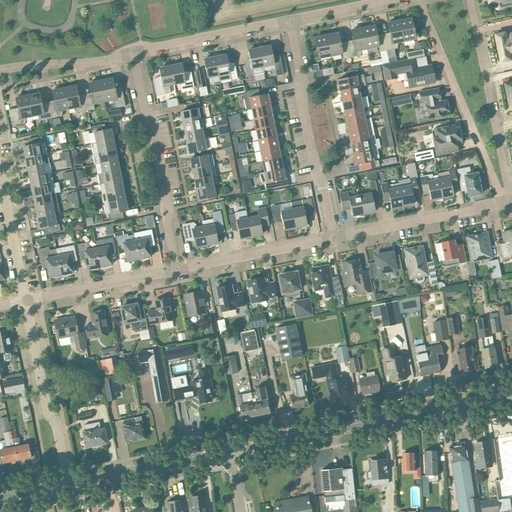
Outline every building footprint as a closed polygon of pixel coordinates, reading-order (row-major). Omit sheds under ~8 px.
[(497,3),(499,9),(509,7),(507,0),(487,0),(488,5),(497,3)] [(399,19),(403,41),(416,39),(412,19),(407,20),(407,18),(399,19)] [(384,39),(386,51),(397,49),(398,42),(403,41),(399,19),(391,21),(392,23),(387,24),(390,37),(384,39)] [(362,27),(367,49),(378,46),(380,52),(386,51),(384,39),(378,40),(375,26),(371,27),(370,25),(362,27)] [(367,49),(362,27),(355,28),(355,30),(351,31),(353,45),(347,46),(350,58),(361,56),(361,50),(367,49)] [(326,34),(330,56),(342,54),(343,60),(350,58),(347,46),(341,47),(338,33),(334,34),(334,32),(326,34)] [(505,33),(495,35),(497,49),(511,45),(511,33),(505,35),(505,33)] [(314,38),(318,58),(330,56),(326,34),(318,36),(318,38),(314,38)] [(427,41),(415,44),(416,50),(430,48),(427,41)] [(244,62),(246,72),(247,77),(253,76),(264,73),(264,71),(263,66),(259,45),(258,45),(258,46),(248,51),(250,61),(244,62)] [(279,55),(273,56),(271,46),(259,46),(259,45),(263,66),(264,71),(275,69),(276,76),(283,75),(279,55)] [(511,45),(497,49),(500,63),(510,61),(510,58),(511,57),(511,45)] [(406,53),(407,60),(425,56),(423,49),(406,53)] [(207,78),(218,75),(214,54),(214,55),(203,60),(207,78)] [(214,54),(218,75),(220,82),(237,79),(234,64),(228,65),(226,55),(215,55),(214,54)] [(407,79),(409,88),(437,83),(435,74),(433,74),(431,65),(417,68),(415,59),(382,65),(385,81),(397,78),(396,75),(404,73),(405,80),(407,79)] [(174,84),(170,63),(169,63),(169,64),(159,69),(161,80),(154,81),(153,80),(156,97),(170,94),(169,85),(174,84)] [(170,63),(174,84),(180,83),(181,90),(194,88),(191,73),(184,74),(182,64),(170,64),(170,63)] [(351,63),(342,64),(344,72),(352,70),(351,63)] [(380,65),(371,67),(372,74),(381,72),(380,65)] [(322,77),(327,76),(334,74),(333,67),(320,70),(322,77)] [(195,72),(198,89),(206,87),(203,70),(195,72)] [(340,91),(358,87),(356,77),(358,76),(357,70),(354,70),(344,72),(346,78),(336,80),(336,81),(338,81),(340,91)] [(118,108),(125,106),(122,91),(116,92),(113,79),(109,80),(108,78),(100,79),(105,101),(116,99),(118,108)] [(268,88),(275,86),(274,78),(266,80),(268,88)] [(85,99),(88,111),(95,110),(93,104),(105,101),(100,79),(92,81),(93,83),(89,84),(91,97),(85,99)] [(77,113),(88,111),(85,99),(79,100),(76,86),(72,87),(72,85),(64,87),(68,109),(74,108),(77,113)] [(55,105),(49,106),(51,118),(62,116),(62,110),(68,109),(64,87),(56,88),(56,90),(52,91),(55,105)] [(342,102),(360,98),(358,87),(340,91),(342,102)] [(436,118),(436,119),(442,117),(449,115),(448,107),(450,107),(447,100),(441,102),(440,97),(438,88),(419,92),(421,103),(425,102),(429,119),(436,118)] [(246,110),(252,109),(270,105),(268,95),(270,95),(269,94),(260,96),(258,90),(246,92),(242,93),(246,110)] [(51,118),(49,106),(42,107),(40,94),(35,95),(35,93),(27,94),(32,116),(37,115),(40,121),(51,118)] [(26,117),(32,116),(27,94),(19,96),(20,98),(15,99),(18,112),(9,114),(12,126),(25,124),(26,117)] [(177,97),(166,100),(168,107),(179,105),(177,97)] [(343,106),(341,106),(342,113),(344,112),(362,108),(360,98),(342,102),(343,106)] [(183,123),(205,119),(205,118),(203,107),(200,107),(199,102),(195,103),(185,105),(186,111),(181,112),(183,123)] [(254,119),(272,116),(270,105),(252,109),(254,119)] [(347,123),(364,119),(362,108),(344,112),(347,123)] [(108,112),(110,120),(123,117),(121,109),(108,112)] [(256,130),(274,126),(272,116),(254,119),(256,130)] [(349,133),(373,128),(371,118),(364,119),(347,123),(349,133)] [(207,129),(205,119),(183,123),(185,133),(202,130),(207,129)] [(113,140),(111,129),(105,130),(104,124),(90,127),(91,133),(89,134),(91,144),(113,140)] [(462,143),(461,138),(460,132),(458,125),(433,130),(432,130),(432,131),(431,132),(436,156),(458,151),(456,144),(462,143)] [(276,137),(274,126),(256,130),(258,141),(276,137)] [(349,133),(351,144),(375,139),(373,128),(349,133)] [(185,133),(187,143),(204,140),(202,130),(185,133)] [(25,158),(47,153),(45,143),(43,144),(41,137),(27,140),(28,146),(23,147),(25,158)] [(258,141),(260,151),(278,148),(276,137),(258,141)] [(209,139),(204,140),(187,143),(189,154),(211,149),(209,139)] [(353,154),(377,149),(375,139),(351,144),(353,154)] [(91,144),(93,154),(115,150),(113,140),(91,144)] [(260,151),(262,162),(280,158),(278,148),(260,151)] [(363,164),(364,170),(381,166),(377,149),(353,154),(355,165),(353,165),(353,166),(363,164)] [(117,160),(115,150),(93,154),(95,164),(100,163),(117,160)] [(47,153),(25,158),(27,168),(44,164),(49,163),(47,153)] [(406,153),(401,158),(406,164),(411,159),(406,153)] [(209,166),(214,165),(212,155),(207,156),(207,155),(190,159),(192,170),(209,166)] [(280,158),(262,162),(265,172),(283,169),(280,158)] [(119,170),(117,160),(100,163),(102,173),(119,170)] [(44,164),(27,168),(29,178),(46,174),(44,164)] [(211,176),(209,166),(192,170),(194,180),(211,176)] [(467,190),(468,195),(469,196),(475,195),(475,197),(480,196),(480,194),(481,194),(481,192),(482,191),(480,183),(479,184),(477,174),(471,175),(469,167),(457,170),(461,192),(467,190)] [(265,172),(259,174),(263,184),(265,184),(266,190),(278,187),(277,181),(287,179),(285,179),(283,169),(265,172)] [(119,170),(102,173),(98,174),(100,184),(121,180),(119,170)] [(457,185),(455,172),(455,170),(448,171),(450,178),(439,180),(443,202),(443,201),(454,195),(452,186),(457,185)] [(51,173),(46,174),(29,178),(31,188),(52,183),(53,183),(51,173)] [(433,177),(432,174),(420,177),(421,181),(423,191),(429,190),(431,200),(442,201),(442,202),(443,202),(439,180),(438,176),(433,177)] [(213,186),(211,176),(194,180),(196,190),(213,186)] [(243,189),(251,187),(249,177),(241,179),(243,189)] [(404,180),(398,181),(398,183),(399,188),(404,209),(414,203),(413,197),(412,194),(418,193),(415,178),(409,179),(404,180)] [(121,180),(100,184),(102,194),(106,193),(123,190),(121,180)] [(369,182),(371,192),(377,191),(375,181),(369,182)] [(52,183),(31,188),(33,198),(54,194),(54,193),(52,183)] [(383,199),(389,198),(391,208),(403,209),(403,210),(404,209),(399,188),(394,189),(393,184),(387,185),(387,183),(381,185),(383,199)] [(199,201),(215,197),(213,186),(196,190),(199,201)] [(125,200),(123,190),(106,193),(102,194),(104,204),(125,200)] [(364,217),(360,196),(355,197),(353,190),(351,191),(339,193),(342,208),(350,207),(352,216),(364,217)] [(54,194),(33,198),(35,208),(57,203),(55,193),(54,193),(54,194)] [(372,194),(360,196),(364,217),(365,217),(375,211),(372,194)] [(292,210),(296,231),(297,231),(297,230),(307,225),(305,216),(314,214),(311,199),(302,201),(291,203),(292,210)] [(122,212),(127,211),(125,200),(104,204),(106,215),(108,214),(109,221),(123,218),(122,212)] [(57,203),(35,208),(37,218),(54,214),(54,215),(60,214),(57,203)] [(296,231),(292,210),(281,212),(280,205),(271,207),(272,211),(273,221),(282,220),(284,230),(296,231)] [(247,219),(252,240),(252,239),(263,234),(261,225),(269,223),(266,208),(257,210),(258,217),(247,219)] [(234,214),(229,215),(232,230),(238,229),(238,231),(238,232),(240,239),(251,240),(252,240),(247,219),(246,210),(234,213),(234,214)] [(224,229),(221,211),(211,213),(212,220),(202,222),(202,225),(207,249),(208,249),(208,248),(218,243),(215,230),(224,229)] [(37,218),(40,229),(45,228),(47,235),(61,232),(59,224),(56,225),(54,215),(54,214),(37,218)] [(85,219),(87,225),(93,224),(92,217),(85,219)] [(185,240),(193,238),(195,248),(207,248),(207,249),(202,225),(196,226),(196,224),(193,223),(182,225),(185,240)] [(135,241),(139,259),(151,257),(148,244),(154,243),(151,230),(141,232),(141,233),(141,240),(135,241)] [(511,230),(503,232),(505,244),(497,246),(500,262),(509,260),(508,257),(511,255),(511,230)] [(467,237),(471,261),(491,257),(486,233),(467,237)] [(125,249),(127,261),(139,259),(135,241),(130,242),(127,235),(116,237),(119,250),(125,249)] [(100,267),(112,265),(109,252),(115,251),(113,241),(113,238),(102,240),(102,248),(97,249),(100,267)] [(466,262),(464,254),(462,244),(455,246),(454,241),(455,240),(435,244),(439,262),(440,264),(441,265),(443,266),(445,266),(466,262)] [(77,245),(78,248),(80,258),(86,257),(88,269),(100,267),(97,249),(91,250),(88,243),(77,245)] [(74,245),(56,249),(61,275),(73,272),(70,260),(76,258),(74,249),(74,245)] [(152,245),(152,264),(162,264),(161,245),(152,245)] [(431,254),(432,262),(425,263),(422,247),(405,250),(407,260),(410,278),(415,278),(415,280),(416,281),(417,282),(418,283),(420,283),(421,283),(422,282),(423,280),(424,279),(424,278),(423,276),(429,275),(431,285),(437,284),(433,263),(431,253),(431,254)] [(38,250),(41,266),(47,264),(50,277),(61,275),(56,249),(49,251),(48,248),(38,250)] [(375,256),(375,257),(376,258),(375,258),(376,262),(368,264),(371,279),(375,278),(378,273),(383,272),(388,275),(390,271),(395,270),(400,273),(402,272),(399,254),(397,255),(398,256),(393,257),(392,253),(379,255),(379,256),(375,256)] [(358,294),(372,292),(369,281),(367,271),(361,273),(358,260),(342,263),(345,276),(342,276),(345,287),(356,285),(358,294)] [(501,277),(498,260),(488,262),(491,279),(501,277)] [(325,298),(333,296),(334,296),(335,302),(342,300),(338,277),(330,278),(328,266),(310,269),(314,291),(323,289),(325,298)] [(284,298),(300,295),(299,290),(300,290),(296,272),(279,276),(282,293),(283,293),(284,298)] [(268,304),(278,302),(276,292),(274,283),(267,284),(266,279),(264,280),(264,279),(247,282),(252,303),(267,299),(268,304)] [(236,308),(244,306),(241,292),(233,294),(232,285),(216,288),(221,312),(236,309),(236,308)] [(397,296),(406,294),(405,288),(396,289),(397,296)] [(444,298),(459,295),(457,288),(443,291),(444,298)] [(201,291),(184,295),(188,316),(205,313),(201,291)] [(426,295),(420,297),(422,303),(429,301),(426,295)] [(168,298),(155,301),(157,310),(147,312),(149,322),(150,325),(173,320),(168,298)] [(294,309),(296,318),(312,315),(309,299),(300,301),(302,307),(294,309)] [(342,300),(335,302),(336,309),(344,308),(343,300),(342,300)] [(391,302),(379,305),(381,317),(383,327),(395,325),(391,302)] [(148,330),(146,319),(144,309),(138,310),(137,304),(121,308),(123,318),(121,318),(123,325),(131,324),(132,330),(136,332),(142,331),(144,340),(150,339),(148,330)] [(507,307),(498,308),(501,327),(507,326),(509,338),(511,337),(511,315),(509,316),(507,307)] [(92,325),(85,327),(87,337),(87,338),(95,337),(108,335),(105,321),(103,311),(90,314),(92,325)] [(489,315),(492,334),(500,332),(497,313),(489,315)] [(249,318),(251,329),(261,327),(258,316),(249,318)] [(83,333),(78,334),(74,317),(54,321),(58,339),(74,335),(77,350),(86,348),(85,343),(83,333)] [(209,333),(217,332),(214,317),(206,319),(209,333)] [(449,335),(459,334),(456,317),(446,319),(449,335)] [(220,333),(226,332),(225,319),(218,320),(220,333)] [(477,321),(480,340),(478,340),(480,351),(482,350),(485,368),(497,366),(494,349),(486,351),(484,338),(490,337),(488,319),(477,321)] [(445,321),(433,323),(436,342),(449,340),(445,321)] [(282,361),(302,357),(296,326),(276,330),(282,361)] [(259,350),(255,332),(254,329),(241,332),(241,334),(240,334),(244,353),(259,350)] [(0,378),(3,378),(0,361),(0,353),(10,351),(6,331),(0,331),(0,378)] [(185,333),(177,334),(179,341),(186,340),(185,333)] [(425,345),(414,347),(420,376),(431,374),(426,349),(425,345)] [(338,364),(349,361),(346,346),(335,348),(338,364)] [(426,349),(431,374),(441,372),(437,356),(443,355),(441,346),(426,349)] [(118,354),(117,347),(109,348),(111,356),(118,354)] [(394,347),(387,348),(380,350),(386,376),(389,375),(390,382),(406,379),(401,356),(396,357),(394,347)] [(178,348),(165,351),(167,361),(180,358),(178,348)] [(471,348),(456,350),(460,372),(474,369),(474,365),(477,365),(474,348),(471,349),(471,348)] [(159,349),(139,353),(141,361),(148,360),(155,403),(168,401),(164,373),(159,349)] [(224,358),(225,365),(227,374),(238,372),(236,362),(235,356),(224,358)] [(116,357),(98,361),(101,377),(120,373),(119,369),(125,368),(124,359),(118,361),(117,361),(116,357)] [(357,357),(349,359),(350,361),(352,374),(360,372),(357,357)] [(335,364),(324,366),(326,376),(329,391),(330,391),(332,401),(348,398),(343,377),(338,378),(335,364)] [(312,369),(311,369),(313,379),(326,376),(324,366),(322,367),(320,367),(317,368),(315,368),(313,369),(312,369)] [(211,394),(210,395),(209,388),(211,388),(208,371),(199,373),(201,381),(192,383),(192,386),(174,390),(176,400),(199,395),(200,403),(211,401),(210,397),(212,397),(211,394)] [(292,409),(308,406),(306,394),(307,393),(305,382),(307,382),(305,373),(299,374),(300,376),(291,378),(294,395),(290,396),(292,409)] [(374,373),(366,374),(367,379),(360,381),(362,395),(380,391),(377,377),(375,378),(374,373)] [(118,374),(101,377),(106,401),(117,399),(116,393),(115,386),(121,385),(118,374)] [(23,377),(3,381),(5,394),(25,390),(23,377)] [(127,396),(137,393),(134,382),(124,385),(127,396)] [(251,393),(256,416),(269,413),(267,401),(268,401),(265,387),(256,389),(256,392),(251,393)] [(242,419),(256,416),(251,393),(237,396),(239,406),(242,419)] [(78,414),(77,415),(79,421),(92,418),(91,412),(90,412),(89,406),(77,409),(78,414)] [(126,442),(136,440),(137,441),(145,439),(142,424),(136,425),(135,419),(122,421),(123,426),(126,442)] [(83,434),(86,447),(107,443),(104,430),(101,431),(99,423),(83,426),(85,434),(83,434)] [(11,432),(14,448),(17,461),(31,458),(28,445),(20,446),(19,438),(16,438),(15,431),(11,432)] [(5,441),(0,441),(0,451),(2,464),(17,461),(14,448),(11,432),(3,433),(5,441)] [(510,441),(499,443),(498,439),(493,440),(494,450),(499,481),(495,481),(498,499),(499,511),(501,511),(511,511),(509,499),(511,498),(511,442),(510,443),(510,441)] [(475,444),(477,460),(478,469),(491,467),(488,442),(475,444)] [(449,447),(450,457),(458,511),(480,511),(479,502),(478,497),(472,499),(470,489),(472,489),(466,444),(449,447)] [(438,450),(424,451),(425,476),(439,476),(438,450)] [(402,454),(402,464),(403,471),(415,471),(415,453),(402,454)] [(367,472),(367,480),(381,479),(381,485),(388,485),(386,460),(376,461),(376,460),(371,460),(372,472),(367,472)] [(342,469),(321,471),(322,481),(324,498),(325,503),(335,502),(334,497),(339,497),(344,496),(344,501),(345,506),(342,506),(343,511),(356,511),(355,500),(353,480),(352,470),(342,471),(342,469)] [(190,498),(191,511),(206,511),(204,496),(190,498)] [(310,511),(308,496),(275,502),(276,511),(310,511)] [(499,511),(498,499),(479,502),(480,511),(499,511)] [(183,511),(182,500),(166,502),(167,511),(183,511)]
